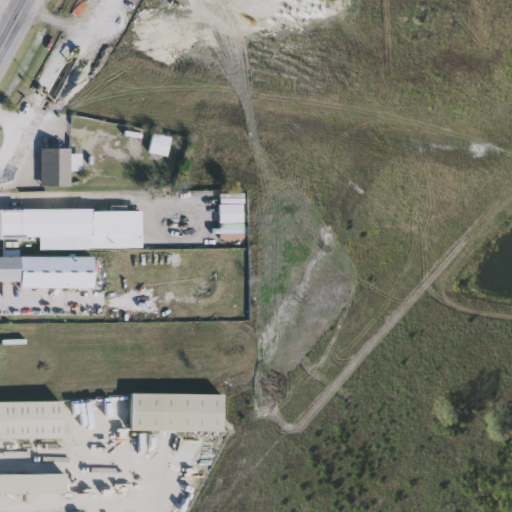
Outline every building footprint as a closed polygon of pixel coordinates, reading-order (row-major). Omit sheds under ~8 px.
[(169,154),(152,154),(152,135),(169,136),(169,154)] [(42,186),(42,148),(71,148),(71,155),(81,155),(81,162),(74,162),(74,169),(71,169),(71,186),(42,186)] [(108,236),(0,236),(0,209),(108,209),(108,236)] [(222,394),(222,431),(131,431),(131,394),(222,394)] [(0,401),(61,401),(61,439),(0,439),(0,401)] [(0,474),(65,474),(65,494),(0,494),(0,474)]
